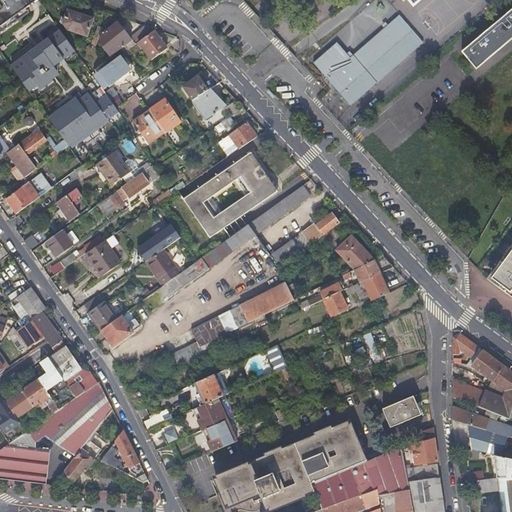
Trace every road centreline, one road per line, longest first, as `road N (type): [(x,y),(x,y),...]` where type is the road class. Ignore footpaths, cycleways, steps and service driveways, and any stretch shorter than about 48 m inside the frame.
road 1 (residential): [(448,304),(206,46)]
road 2 (residential): [(0,224),(104,371),(173,511)]
road 3 (residential): [(452,511),(438,397),(448,304)]
